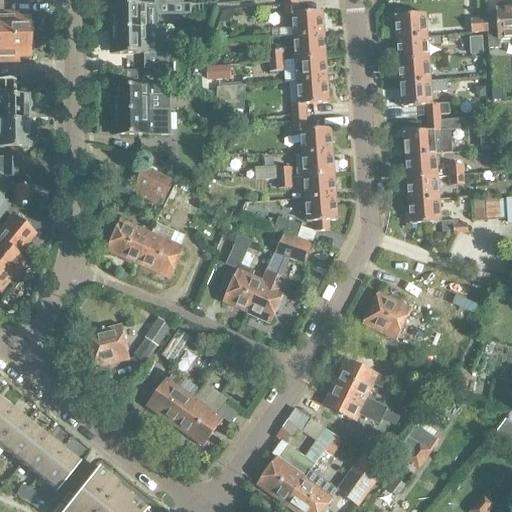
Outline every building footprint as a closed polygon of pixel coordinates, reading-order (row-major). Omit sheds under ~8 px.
[(112,5),(112,30),(159,29),(159,16),(192,15),(192,4),(185,4),(184,0),(155,0),(156,4),(112,5)] [(292,28),(279,29),(280,38),(285,38),(326,36),(324,12),(300,14),(299,2),(284,3),(285,15),(291,15),(292,28)] [(487,19),(484,19),(485,34),(488,34),(489,50),(500,49),(499,41),(511,39),(511,8),(497,10),(498,18),(487,19)] [(0,15),(0,38),(29,38),(29,36),(32,32),(32,24),(29,21),(29,18),(17,18),(17,15),(0,15)] [(396,17),(398,40),(429,38),(427,15),(396,17)] [(471,20),(472,35),(485,34),(484,19),(471,20)] [(159,29),(112,30),(113,55),(148,54),(148,68),(174,81),(174,52),(170,52),(170,43),(162,43),(162,29),(159,29)] [(223,34),(216,34),(213,41),(224,43),(231,41),(228,33),(223,34)] [(286,50),(296,49),(296,60),(327,58),(326,36),(285,38),(286,50)] [(441,37),(429,38),(398,40),(400,63),(430,60),(429,48),(441,47),(441,37)] [(469,38),(471,56),(484,55),(483,37),(469,38)] [(29,40),(29,38),(0,38),(0,62),(17,63),(17,58),(29,58),(29,55),(33,51),(33,44),(29,40)] [(268,53),(269,63),(284,62),(283,51),(268,53)] [(327,58),(296,60),(298,82),(329,80),(327,58)] [(442,69),(457,69),(456,58),(441,59),(442,69)] [(430,60),(400,63),(401,85),(432,83),(430,60)] [(285,72),(284,62),(269,63),(269,73),(285,72)] [(229,69),(208,69),(209,82),(231,80),(229,69)] [(299,106),(291,106),(292,119),(307,118),(306,105),(330,103),(329,80),(298,82),(299,106)] [(401,85),(403,108),(426,107),(427,119),(442,118),(442,116),(451,115),(450,104),(433,105),(433,94),(448,93),(447,82),(432,83),(401,85)] [(113,86),(113,111),(149,110),(171,110),(170,86),(149,86),(149,85),(113,86)] [(240,86),(218,88),(217,102),(238,111),(240,86)] [(485,98),(485,87),(474,88),(475,94),(480,99),(485,98)] [(503,90),(492,90),(493,102),(504,101),(503,90)] [(0,122),(28,122),(28,111),(31,108),(31,101),(28,98),(28,96),(0,95),(0,122)] [(113,111),(114,136),(171,135),(171,110),(149,110),(113,111)] [(307,118),(292,119),(293,134),(302,133),(304,155),(334,153),(332,130),(308,132),(307,118)] [(405,133),(406,156),(438,154),(438,156),(453,154),(451,132),(466,131),(466,119),(442,121),(442,118),(427,119),(428,131),(405,133)] [(0,148),(28,148),(28,145),(31,142),(31,136),(28,133),(28,122),(0,122),(0,148)] [(170,158),(143,146),(136,161),(163,173),(170,158)] [(334,153),(304,155),(304,164),(305,178),(335,176),(334,153)] [(438,154),(406,156),(408,179),(439,177),(438,156),(438,154)] [(0,156),(0,174),(3,177),(16,177),(16,157),(0,156)] [(449,167),(449,177),(465,176),(464,166),(449,167)] [(145,168),(135,187),(165,201),(175,182),(145,168)] [(265,173),(266,182),(293,179),(292,169),(277,170),(265,173)] [(335,176),(305,178),(307,201),(337,199),(335,176)] [(465,186),(465,176),(449,177),(450,187),(465,186)] [(441,200),(439,177),(408,179),(410,202),(441,200)] [(0,218),(11,205),(2,197),(12,185),(4,178),(0,182),(0,218)] [(293,189),(293,179),(266,182),(266,191),(293,189)] [(130,198),(132,195),(136,185),(123,180),(118,192),(130,198)] [(476,188),(477,196),(507,195),(506,184),(488,185),(489,187),(476,188)] [(31,186),(13,186),(13,208),(31,207),(31,186)] [(308,224),(316,224),(316,233),(331,232),(331,223),(338,222),(337,199),(307,201),(308,224)] [(511,224),(511,199),(473,202),(475,222),(509,220),(509,225),(511,224)] [(443,223),(441,200),(410,202),(411,226),(443,223)] [(0,291),(24,263),(17,257),(25,247),(35,234),(28,229),(12,215),(0,229),(0,291)] [(274,230),(285,234),(297,238),(302,226),(279,218),(274,230)] [(108,252),(139,266),(153,234),(122,221),(108,252)] [(469,235),(467,224),(454,225),(454,236),(469,235)] [(153,234),(139,266),(170,279),(184,248),(153,234)] [(285,234),(275,254),(307,266),(314,244),(297,238),(285,234)] [(225,303),(249,313),(263,280),(254,276),(256,271),(243,265),(253,241),(240,236),(227,265),(239,271),(225,303)] [(307,272),(310,274),(306,281),(318,286),(324,275),(323,275),(325,271),(309,266),(307,272)] [(475,266),(471,282),(511,292),(511,277),(504,276),(503,279),(482,273),(484,268),(475,266)] [(249,313),(272,323),(290,282),(266,272),(263,280),(249,313)] [(362,326),(396,343),(412,309),(379,293),(362,326)] [(159,318),(145,338),(158,348),(172,328),(159,318)] [(121,326),(86,336),(95,368),(130,359),(121,326)] [(179,330),(161,357),(172,365),(190,339),(179,330)] [(227,358),(238,364),(242,356),(231,350),(227,358)] [(347,360),(336,383),(368,399),(375,385),(383,388),(387,379),(347,360)] [(220,364),(214,372),(221,377),(227,368),(220,364)] [(449,385),(452,378),(435,370),(432,377),(416,369),(411,380),(429,389),(435,378),(449,385)] [(194,399),(166,380),(147,407),(175,426),(194,399)] [(357,422),(361,414),(381,424),(384,418),(388,409),(368,399),(336,383),(325,406),(357,422)] [(195,400),(194,399),(175,426),(203,446),(222,418),(217,415),(228,401),(206,385),(195,400)] [(0,400),(0,420),(10,408),(0,400)] [(10,408),(0,420),(0,447),(4,451),(27,422),(10,408)] [(258,485),(286,505),(311,471),(312,471),(325,453),(336,437),(312,421),(296,410),(282,429),(293,437),(297,430),(302,434),(303,433),(316,442),(305,458),(295,450),(286,463),(278,457),(258,485)] [(396,426),(402,415),(390,410),(385,421),(396,426)] [(433,423),(423,417),(417,426),(434,437),(438,432),(431,427),(433,423)] [(27,422),(4,451),(22,464),(44,436),(27,422)] [(440,441),(434,437),(417,426),(396,456),(419,472),(440,441)] [(44,436),(22,464),(39,478),(61,450),(44,436)] [(343,441),(336,437),(325,453),(332,458),(343,441)] [(39,478),(56,492),(79,464),(61,450),(39,478)] [(386,470),(372,460),(359,477),(352,472),(337,492),(358,507),(386,470)] [(63,511),(149,511),(151,510),(98,468),(63,511)] [(296,511),(322,511),(338,490),(312,471),(311,471),(286,505),(296,511)] [(406,486),(393,476),(384,488),(397,498),(406,486)] [(21,486),(15,496),(22,500),(28,489),(21,486)] [(35,493),(28,489),(22,500),(29,504),(35,493)] [(511,511),(511,490),(494,511),(511,511)] [(477,504),(476,503),(468,511),(491,511),(498,504),(485,494),(477,504)]
